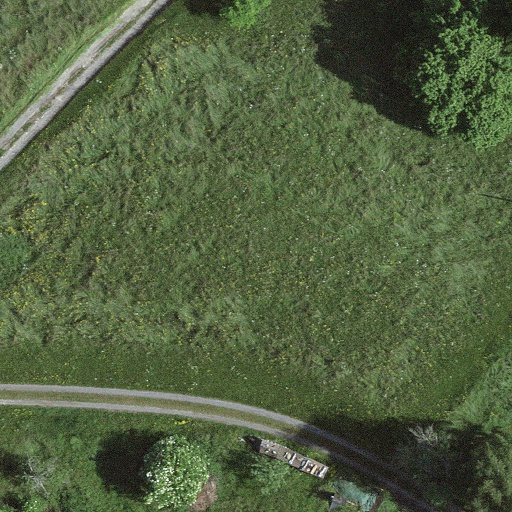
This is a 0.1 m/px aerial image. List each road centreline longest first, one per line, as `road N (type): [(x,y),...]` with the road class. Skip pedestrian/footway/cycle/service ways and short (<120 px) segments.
road 1 (track): [(0,391),(241,409),(383,470),(438,511)]
road 2 (track): [(154,0),(0,159)]
